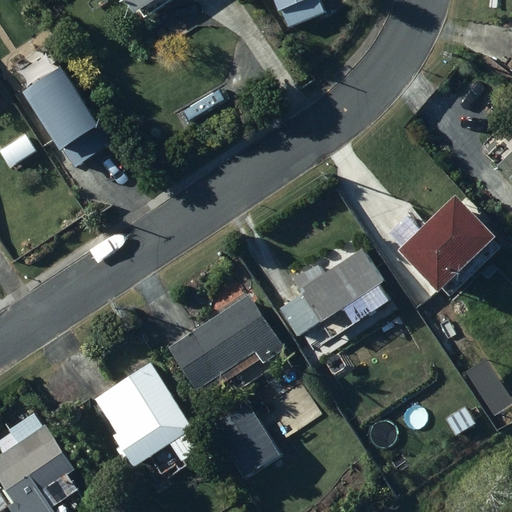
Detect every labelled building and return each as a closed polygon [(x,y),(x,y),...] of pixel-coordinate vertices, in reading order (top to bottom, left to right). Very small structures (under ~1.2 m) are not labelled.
[(134,0),(152,25),(187,0),(134,0)] [(275,0),(277,3),(282,0),(283,0),(291,17),(327,0),(275,0)] [(73,72),(35,97),(84,171),(122,146),(73,72)] [(38,151),(27,134),(0,151),(0,152),(12,169),(38,151)] [(409,193),(433,171),(422,158),(397,180),(409,193)] [(417,255),(413,259),(458,302),(511,244),(468,203),(435,238),(425,228),(408,245),(417,255)] [(325,266),(302,282),(310,295),(287,310),(306,340),(331,324),(339,338),(378,312),(371,302),(394,287),(372,252),(333,278),(325,266)] [(255,298),(179,351),(214,401),(237,385),(244,395),(294,361),(290,355),(293,352),(255,298)] [(102,402),(147,472),(182,450),(194,468),(212,456),(200,437),(204,434),(159,365),(102,402)] [(511,406),(511,385),(508,381),(486,403),(500,418),(511,406)] [(219,428),(256,484),(291,461),(254,405),(219,428)] [(24,511),(62,511),(52,496),(84,475),(53,428),(49,430),(39,415),(14,431),(25,447),(0,463),(0,468),(13,488),(10,490),(24,511)] [(0,485),(0,511),(14,511),(17,510),(0,485)]
